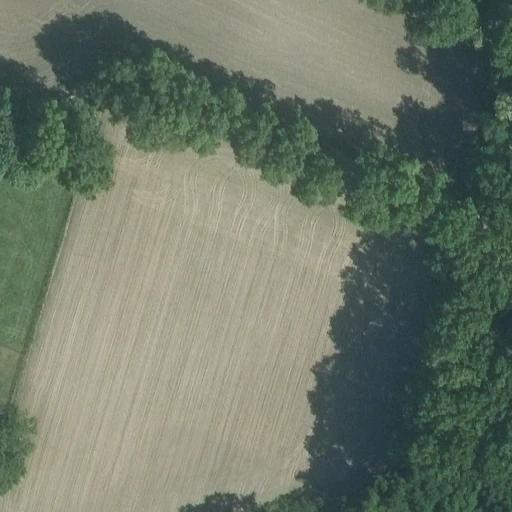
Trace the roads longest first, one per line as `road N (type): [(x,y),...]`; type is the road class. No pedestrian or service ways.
road 1 (track): [(511,110),(476,209),(141,67),(0,84)]
road 2 (track): [(476,209),(424,440),(458,511)]
